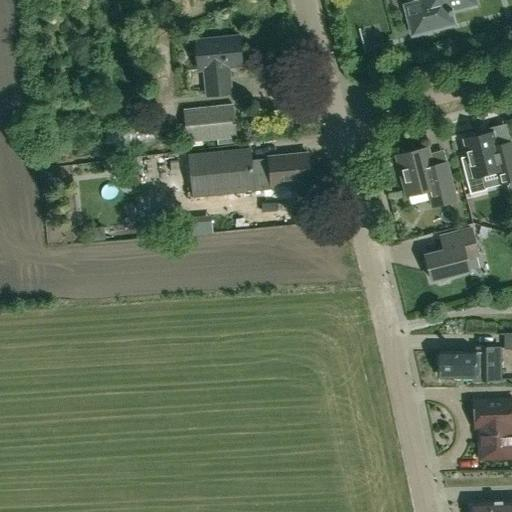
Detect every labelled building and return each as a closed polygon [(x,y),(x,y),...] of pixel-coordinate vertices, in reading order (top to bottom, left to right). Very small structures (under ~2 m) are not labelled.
[(423,0),(427,1),(406,6),(413,34),(453,24),(451,15),(454,14),(453,10),(476,4),(474,0),(423,0)] [(231,93),(228,67),(242,66),(239,36),(195,41),(198,70),(204,70),(207,96),(231,93)] [(189,142),(236,137),(232,105),(185,110),(189,142)] [(486,189),(483,176),(497,172),(500,185),(511,181),(511,143),(510,135),(495,138),(493,131),(463,139),(468,156),(461,157),(470,194),(486,189)] [(434,173),(428,148),(396,156),(406,196),(428,190),(432,207),(456,201),(448,169),(434,173)] [(252,160),(251,149),(190,154),(190,158),(157,162),(159,182),(192,179),(193,191),(188,192),(188,196),(255,191),(254,187),(259,187),(260,190),(273,189),(273,186),(310,182),(308,154),(269,157),(269,159),(252,160)] [(482,238),(486,239),(489,228),(481,226),(479,231),(482,238)] [(432,280),(435,279),(440,282),(447,280),(450,276),(470,271),(467,258),(478,255),(471,229),(441,236),(445,250),(426,255),(432,280)] [(501,380),(501,348),(486,348),(486,351),(441,352),(441,378),(474,378),(474,380),(501,380)] [(511,458),(511,400),(475,402),(476,429),(480,428),(481,459),(511,458)] [(511,511),(511,501),(474,502),(474,511),(511,511)]
